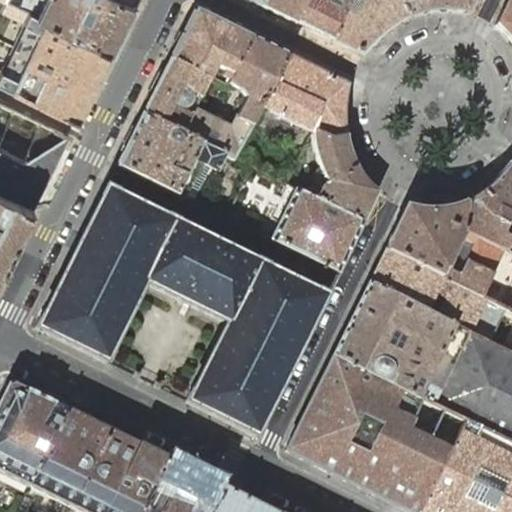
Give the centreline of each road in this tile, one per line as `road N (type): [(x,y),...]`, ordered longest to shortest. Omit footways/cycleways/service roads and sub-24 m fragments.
road 1 (residential): [(0,338),(167,0)]
road 2 (residential): [(257,471),(403,175)]
road 3 (secondary): [(0,346),(257,471)]
road 4 (residential): [(500,142),(507,121),(499,77),(467,45),(445,38),(401,46),(370,78)]
road 5 (residential): [(370,78),(211,0)]
